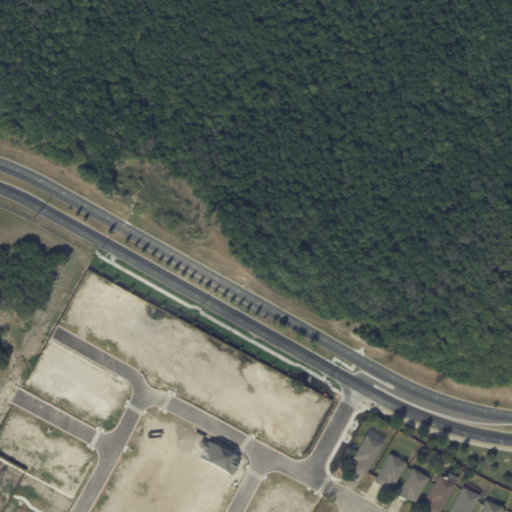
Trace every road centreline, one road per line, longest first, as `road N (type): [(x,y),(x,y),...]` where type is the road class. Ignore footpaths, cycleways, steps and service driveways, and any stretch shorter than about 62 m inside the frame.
road 1 (tertiary): [(0,187),(381,397),(449,426),(511,438)]
road 2 (tertiary): [(511,415),(454,403),(393,377),(0,164)]
road 3 (residential): [(367,511),(162,397),(144,398)]
road 4 (residential): [(81,511),(144,398)]
